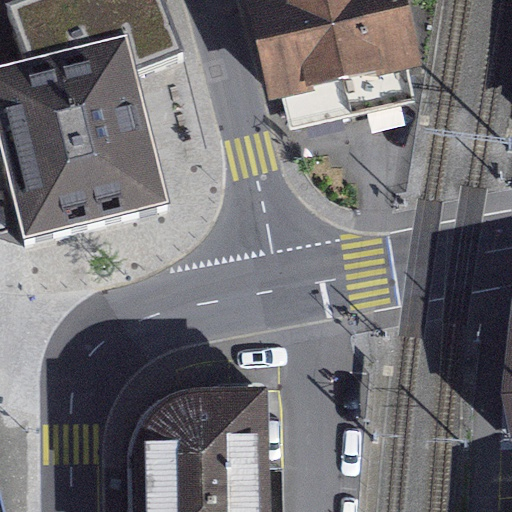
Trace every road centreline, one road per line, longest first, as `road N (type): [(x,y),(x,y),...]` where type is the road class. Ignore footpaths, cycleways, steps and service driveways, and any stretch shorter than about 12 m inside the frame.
road 1 (residential): [(276,290),(245,121),(210,0)]
road 2 (tertiary): [(511,248),(276,290)]
road 3 (tertiary): [(276,290),(137,320),(91,356)]
road 4 (tertiary): [(91,356),(74,404),(71,511)]
